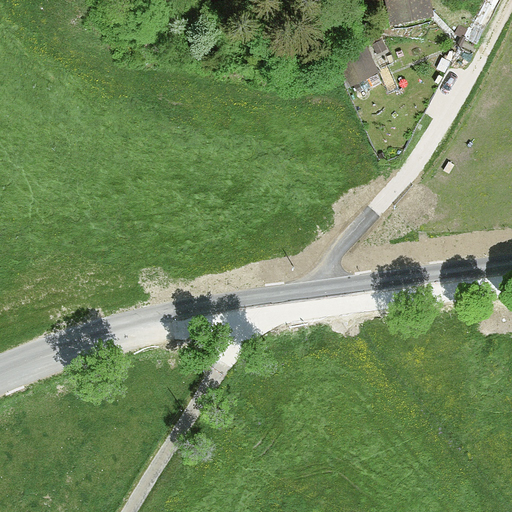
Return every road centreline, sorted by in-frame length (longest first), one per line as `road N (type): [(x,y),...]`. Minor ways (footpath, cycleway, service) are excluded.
road 1 (secondary): [(511,274),(178,323),(88,346),(0,381)]
road 2 (track): [(262,310),(322,271),(400,186),(484,51),(504,0)]
